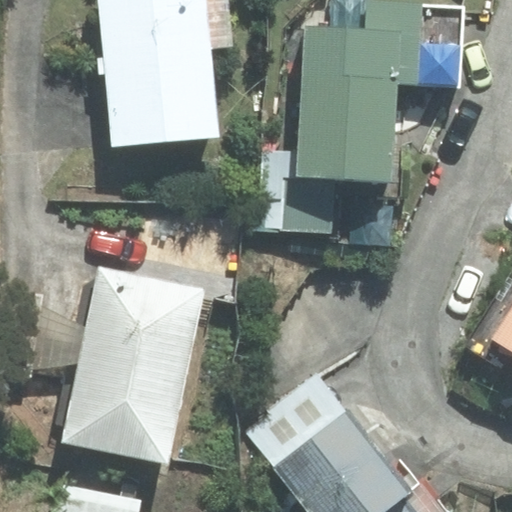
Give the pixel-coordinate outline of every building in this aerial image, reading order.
[(205,0),(101,0),(115,145),(218,135),(205,0)] [(334,181),(392,183),(396,83),(459,86),(463,7),(368,3),(367,30),(305,27),(300,154),(265,153),(262,227),(332,230),(334,181)] [(404,204),(357,204),(356,248),(404,249),(404,204)] [(203,290),(100,269),(65,441),(168,462),(203,290)] [(511,308),(492,340),(511,352),(511,308)] [(318,376),(247,431),(310,511),(439,511),(399,461),(390,467),(318,376)] [(138,511),(140,501),(64,487),(59,511),(138,511)]
